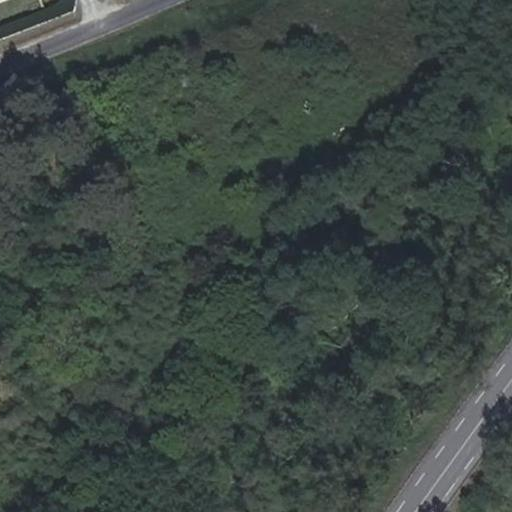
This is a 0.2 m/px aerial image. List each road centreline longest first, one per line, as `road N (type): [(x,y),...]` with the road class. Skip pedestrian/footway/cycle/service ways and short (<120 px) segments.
road 1 (residential): [(0,74),(186,0)]
road 2 (tertiary): [(419,511),(511,393)]
